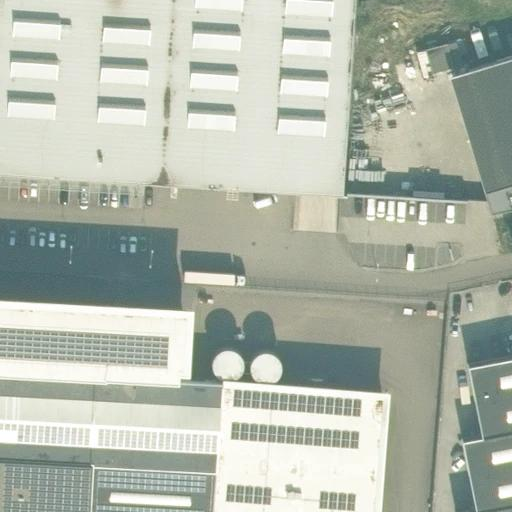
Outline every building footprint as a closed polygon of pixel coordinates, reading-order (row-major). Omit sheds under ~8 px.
[(0,0),(0,171),(143,180),(340,193),(345,193),(345,191),(341,191),(353,0),(0,0)] [(511,55),(467,69),(502,184),(483,190),(489,211),(511,206),(511,55)] [(0,511),(372,511),(382,393),(379,393),(336,390),(179,379),(177,379),(178,363),(181,364),(185,306),(0,294),(0,511)] [(247,369),(248,348),(217,347),(216,368),(247,369)] [(511,354),(467,363),(480,434),(511,427),(511,354)] [(461,438),(474,508),(511,501),(511,427),(480,434),(461,438)] [(511,511),(511,501),(474,508),(455,511),(511,511)]
